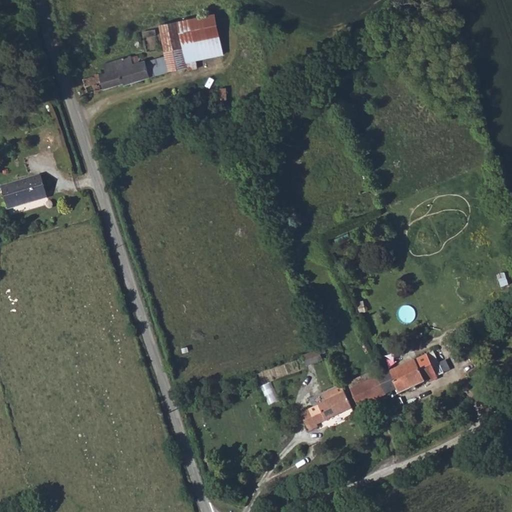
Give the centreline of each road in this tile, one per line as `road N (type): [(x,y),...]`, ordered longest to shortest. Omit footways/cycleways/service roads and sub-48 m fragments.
road 1 (unclassified): [(76,123),(209,511)]
road 2 (track): [(511,392),(452,448),(393,470)]
road 3 (unclassified): [(38,0),(76,123)]
